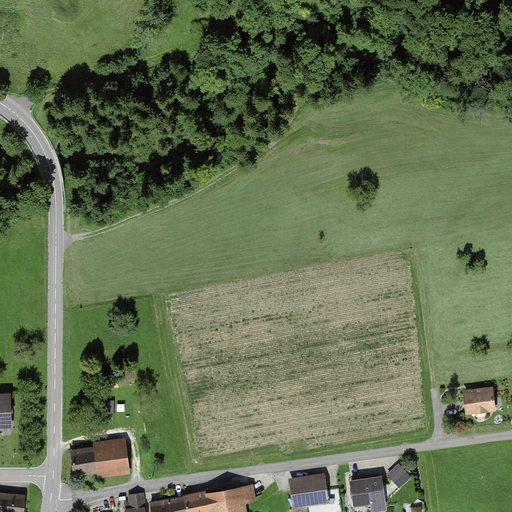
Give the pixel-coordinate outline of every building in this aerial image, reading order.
[(494,387),(464,391),(467,415),(497,411),(494,387)] [(0,427),(13,427),(12,395),(0,395),(0,427)] [(130,445),(71,452),(74,479),(133,472),(130,445)] [(412,478),(401,466),(389,476),(400,489),(412,478)] [(324,475),(290,480),(295,508),(329,503),(324,475)] [(383,477),(349,481),(352,505),(371,503),(372,510),(386,509),(383,477)] [(253,485),(184,497),(186,511),(245,511),(244,504),(256,502),(253,485)] [(24,511),(26,493),(0,490),(0,511),(24,511)] [(145,511),(144,495),(130,497),(132,509),(125,510),(125,511),(145,511)] [(186,511),(184,497),(152,503),(153,511),(186,511)]
